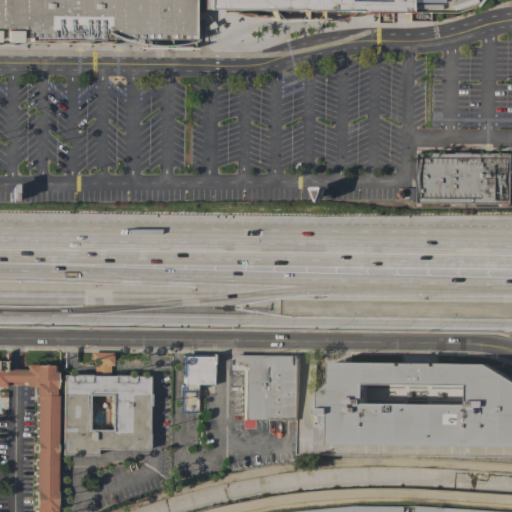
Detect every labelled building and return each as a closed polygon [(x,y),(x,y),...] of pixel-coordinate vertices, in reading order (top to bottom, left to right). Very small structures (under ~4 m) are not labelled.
[(0,0),(408,0),(408,12),(201,10),(201,0),(191,0),(191,40),(99,39),(99,40),(26,41),(26,38),(18,38),(18,42),(3,42),(3,39),(0,38),(0,0)] [(417,200),(409,200),(409,188),(415,188),(415,187),(418,187),(418,185),(415,185),(416,170),(418,170),(418,153),(457,153),(473,153),(473,154),(482,154),(482,153),(511,153),(511,162),(511,177),(511,197),(511,204),(417,203),(417,200)] [(179,383),(182,383),(182,378),(180,378),(180,354),(211,355),(211,385),(197,385),(197,392),(196,392),(196,413),(179,412),(179,383)] [(298,356),(297,420),(243,419),(243,370),(230,370),(230,355),(298,356)] [(0,361),(4,361),(4,369),(14,369),(25,369),(25,364),(35,364),(35,366),(54,366),(54,372),(56,372),(55,389),(54,389),(54,396),(56,396),(54,511),(32,511),(34,397),(33,397),(33,387),(25,387),(25,382),(14,382),(5,382),(5,386),(0,385),(0,361)] [(511,377),(511,446),(332,444),(332,413),(320,413),(319,412),(319,411),(319,410),(320,408),(322,408),(322,393),(332,382),(332,362),(488,363),(511,377)] [(93,372),(108,371),(108,375),(146,376),(145,450),(94,450),(93,456),(58,456),(59,374),(93,375),(93,372)]
